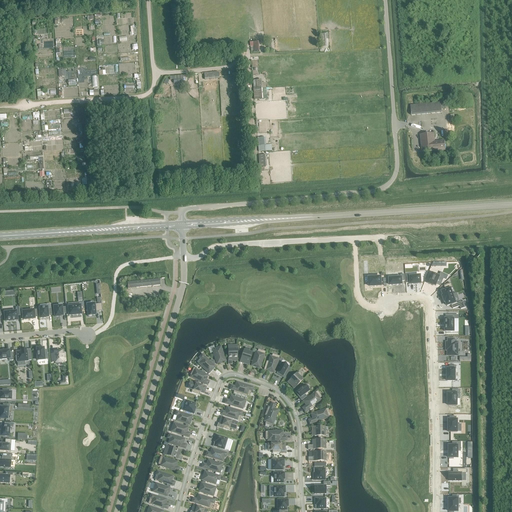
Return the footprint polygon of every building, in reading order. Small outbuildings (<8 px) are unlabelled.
[(253,80),(254,89),(261,88),(261,80),(253,80)] [(266,88),(261,88),(254,89),(254,100),(267,99),(266,90),(266,88)] [(442,113),(441,103),(410,105),(411,115),(442,113)] [(420,135),(422,152),(445,150),(444,140),(434,141),(433,133),(420,135)] [(261,148),(262,152),(272,151),(271,145),(264,145),(264,137),(257,138),(258,148),(261,148)] [(430,280),(429,283),(428,284),(429,284),(432,285),(432,286),(432,285),(433,285),(436,286),(436,284),(440,286),(443,278),(446,279),(448,275),(441,272),(439,276),(433,273),(432,276),(430,276),(428,280),(430,280)] [(401,278),(389,278),(390,285),(394,285),(397,285),(402,284),(401,281),(405,281),(404,274),(401,275),(401,278)] [(410,275),(407,276),(407,282),(410,282),(410,284),(420,284),(420,276),(410,276),(410,275)] [(381,277),(369,278),(369,287),(381,286),(381,277)] [(135,282),(136,288),(160,285),(159,279),(135,282)] [(442,297),(443,298),(444,301),(445,302),(447,306),(451,304),(453,309),(460,306),(461,309),(466,307),(464,302),(461,303),(460,301),(459,301),(455,303),(452,295),(450,289),(452,288),(451,283),(444,286),(446,291),(442,292),(443,296),(442,296),(443,297),(442,297)] [(80,306),(68,307),(69,316),(81,315),(81,309),(84,309),(83,303),(80,303),(80,306)] [(40,308),(39,308),(40,318),(45,318),(45,317),(48,317),(48,315),(52,315),(51,309),(47,309),(47,308),(47,304),(40,305),(40,308)] [(96,315),(95,312),(102,311),(101,304),(95,305),(95,304),(87,305),(88,317),(93,316),(96,315)] [(55,317),(60,317),(60,316),(63,316),(62,314),(66,314),(65,307),(62,308),(62,306),(54,307),(55,317)] [(5,322),(17,320),(17,316),(20,316),(19,307),(16,308),(16,312),(5,313),(5,322)] [(33,311),(23,312),(24,320),(27,320),(35,319),(34,316),(37,316),(37,310),(33,310),(33,311)] [(446,319),(445,319),(445,332),(453,332),(453,319),(458,319),(458,315),(446,315),(446,319)] [(448,355),(458,355),(458,342),(454,342),(454,339),(448,339),(448,342),(446,342),(446,350),(448,350),(448,355)] [(228,358),(228,365),(232,365),(232,359),(233,359),(233,361),(237,361),(237,346),(228,346),(228,358)] [(215,355),(214,356),(217,364),(221,363),(221,362),(222,362),(222,363),(226,361),(221,347),(213,350),(215,355)] [(45,360),(44,357),(47,356),(47,350),(44,350),(43,349),(41,349),(41,348),(37,349),(38,361),(45,360)] [(249,352),(249,349),(245,348),(245,350),(244,350),(241,360),(245,362),(245,364),(248,365),(252,353),(249,352)] [(17,356),(16,356),(16,361),(17,361),(17,362),(25,361),(28,361),(31,360),(31,351),(26,352),(26,350),(26,349),(25,350),(22,350),(21,350),(21,351),(16,352),(17,356)] [(256,368),(260,369),(265,352),(258,350),(255,358),(254,357),(251,366),(255,367),(257,367),(256,368)] [(9,351),(0,351),(0,359),(9,359),(9,361),(13,361),(12,352),(9,353),(9,351)] [(62,354),(61,352),(57,352),(57,353),(54,353),(55,354),(51,355),(52,363),(55,362),(55,363),(56,363),(56,364),(62,364),(62,363),(62,362),(66,362),(65,353),(62,354)] [(270,362),(266,361),(264,370),(269,372),(270,371),(271,372),(274,373),(279,357),(272,354),(270,362)] [(197,362),(209,373),(212,370),(209,368),(210,367),(211,368),(213,365),(202,355),(199,358),(200,359),(197,362)] [(288,368),(288,367),(282,363),(277,373),(283,376),(282,377),(284,379),(291,369),(288,368)] [(450,369),(447,369),(447,374),(447,376),(447,381),(455,381),(455,369),(456,369),(456,366),(450,366),(450,369)] [(197,378),(196,380),(207,385),(209,382),(205,380),(206,379),(208,376),(205,374),(201,372),(193,368),(190,375),(197,378)] [(300,377),(302,375),(299,372),(297,374),(297,373),(294,376),(293,375),(291,377),(292,378),(289,381),(296,387),(303,379),(300,377)] [(61,382),(59,382),(59,385),(68,385),(67,376),(62,377),(63,381),(61,382)] [(188,388),(192,390),(191,393),(199,395),(200,392),(202,393),(204,387),(190,382),(188,388)] [(238,386),(239,387),(239,388),(232,386),(230,390),(234,391),(233,393),(247,397),(247,395),(249,396),(251,391),(252,391),(253,388),(239,383),(238,386)] [(302,400),(304,399),(307,397),(305,394),(309,391),(305,385),(297,391),(301,397),(299,398),(302,400)] [(0,395),(0,399),(11,400),(11,393),(9,393),(9,390),(2,390),(2,393),(1,393),(1,395),(0,395)] [(452,393),(448,393),(448,405),(457,405),(457,394),(460,394),(460,390),(452,390),(452,393)] [(317,405),(315,402),(322,397),(317,391),(303,402),(305,405),(306,404),(307,405),(303,408),(305,412),(309,409),(310,411),(317,405)] [(237,406),(244,408),(247,401),(231,396),(230,400),(231,400),(230,401),(226,400),(225,404),(237,407),(237,406)] [(186,401),(183,410),(193,414),(195,408),(194,407),(195,404),(186,401)] [(273,409),(275,405),(272,403),(270,407),(268,407),(265,415),(268,416),(265,424),(272,427),(278,411),(275,409),(275,410),(273,409)] [(0,407),(0,410),(0,418),(7,419),(8,408),(9,408),(9,405),(3,404),(3,408),(0,407)] [(220,415),(240,421),(242,412),(229,408),(228,412),(229,412),(229,413),(222,411),(220,415)] [(311,414),(312,418),(313,417),(313,419),(309,420),(310,424),(323,420),(322,418),(330,416),(328,409),(311,414)] [(189,419),(190,416),(176,411),(175,415),(177,416),(176,421),(186,424),(189,425),(190,421),(187,420),(187,419),(189,419)] [(450,420),(448,420),(448,432),(457,432),(461,431),(461,424),(457,425),(457,420),(456,420),(456,417),(450,417),(450,420)] [(221,424),(218,423),(217,427),(223,429),(230,431),(231,428),(235,430),(237,423),(223,419),(221,424)] [(2,426),(1,436),(9,437),(9,427),(13,427),(13,424),(5,423),(5,426),(2,426)] [(171,430),(177,432),(177,434),(189,437),(190,434),(186,432),(186,431),(187,431),(188,428),(185,427),(174,423),(171,430)] [(325,431),(325,427),(314,427),(314,436),(318,436),(318,438),(322,438),(322,436),(325,436),(325,435),(327,435),(327,431),(325,431)] [(286,441),(286,437),(282,437),(282,435),(283,435),(283,432),(265,432),(265,439),(274,439),(274,441),(286,441)] [(169,434),(168,438),(170,439),(168,444),(178,446),(177,449),(181,451),(182,448),(185,449),(186,445),(183,444),(179,443),(180,442),(181,442),(182,439),(169,434)] [(216,435),(214,442),(216,443),(214,446),(224,449),(228,451),(232,440),(227,439),(216,435)] [(0,444),(0,451),(10,452),(10,451),(14,451),(15,441),(11,441),(11,440),(5,439),(5,444),(0,444)] [(315,440),(315,446),(308,446),(308,450),(315,450),(315,449),(325,449),(325,440),(315,440)] [(452,446),(449,446),(449,458),(457,458),(457,446),(460,446),(460,442),(452,442),(452,446)] [(280,453),(280,454),(286,454),(286,450),(282,450),(282,444),(268,444),(268,450),(272,450),(272,453),(280,453)] [(163,455),(175,458),(175,459),(181,461),(183,457),(177,455),(177,454),(180,454),(181,451),(177,449),(166,446),(163,455)] [(213,453),(214,453),(214,455),(207,452),(206,456),(222,462),(224,457),(226,458),(227,454),(214,450),(213,453)] [(308,458),(308,462),(315,462),(315,461),(326,461),(326,460),(328,460),(328,456),(326,456),(326,452),(313,452),(313,456),(315,456),(315,458),(308,458)] [(0,459),(0,467),(5,467),(5,468),(9,469),(9,468),(10,468),(11,457),(3,456),(3,460),(0,459)] [(166,467),(166,468),(178,472),(179,468),(175,467),(175,465),(176,466),(177,462),(160,457),(158,464),(166,467)] [(207,464),(208,464),(207,465),(203,464),(202,468),(214,472),(215,470),(220,472),(223,465),(208,460),(207,464)] [(284,460),(271,460),(271,470),(282,470),(282,466),(284,466),(284,460)] [(315,473),(313,473),(313,480),(323,480),(325,480),(325,469),(315,469),(315,473)] [(457,473),(449,473),(449,481),(462,481),(462,473),(467,473),(466,469),(457,469),(457,473)] [(13,472),(5,472),(5,475),(0,474),(0,483),(10,484),(10,476),(12,476),(13,472)] [(156,475),(158,476),(157,481),(167,484),(170,485),(174,486),(175,482),(168,480),(168,479),(170,479),(171,476),(157,472),(156,475)] [(206,476),(207,476),(207,478),(203,476),(202,480),(215,485),(217,480),(219,481),(220,477),(207,472),(206,476)] [(274,477),(271,477),(271,483),(274,483),(283,483),(283,479),(284,479),(284,473),(274,473),(274,477)] [(153,491),(159,492),(158,494),(167,497),(168,493),(168,491),(169,491),(170,488),(169,488),(166,487),(155,483),(153,491)] [(200,487),(201,487),(200,488),(199,492),(207,495),(208,493),(213,495),(216,488),(201,483),(200,487)] [(323,486),(314,486),(314,494),(326,494),(326,486),(330,486),(330,483),(323,483),(323,486)] [(285,486),(273,486),(274,497),(283,497),(283,493),(285,493),(285,486)] [(148,503),(167,509),(169,505),(162,503),(162,502),(163,502),(164,499),(151,495),(148,503)] [(452,499),(449,499),(449,511),(450,511),(453,511),(454,511),(458,511),(458,499),(461,499),(461,495),(452,496),(452,499)] [(199,499),(201,499),(200,501),(193,499),(192,502),(211,508),(213,504),(214,504),(215,500),(200,496),(199,499)] [(325,499),(315,499),(315,505),(317,505),(317,509),(325,509),(325,499)] [(288,500),(277,500),(278,510),(286,510),(286,506),(288,506),(288,500)]
